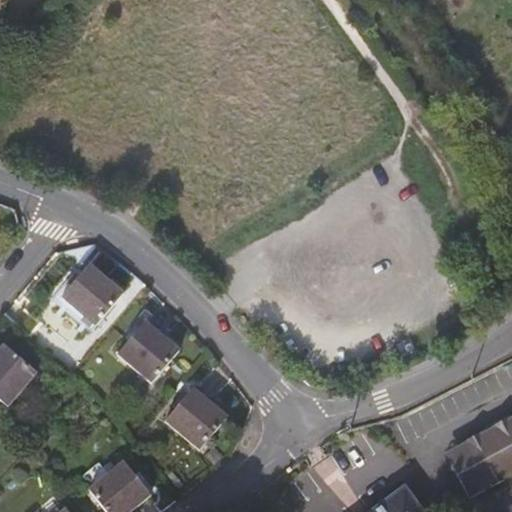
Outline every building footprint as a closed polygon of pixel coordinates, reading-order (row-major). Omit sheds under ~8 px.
[(54,293),(89,320),(116,284),(81,258),(54,293)] [(37,308),(24,322),(69,362),(81,348),(37,308)] [(111,355),(147,383),(172,349),(138,322),(111,355)] [(0,337),(0,391),(6,397),(34,363),(2,335),(0,337)] [(167,411),(201,441),(230,407),(196,378),(167,411)] [(474,499),(511,477),(511,418),(460,447),(455,464),(474,499)] [(81,480),(107,511),(112,511),(145,486),(117,452),(81,480)] [(425,511),(405,480),(355,511),(425,511)] [(40,511),(67,511),(57,499),(40,511)]
